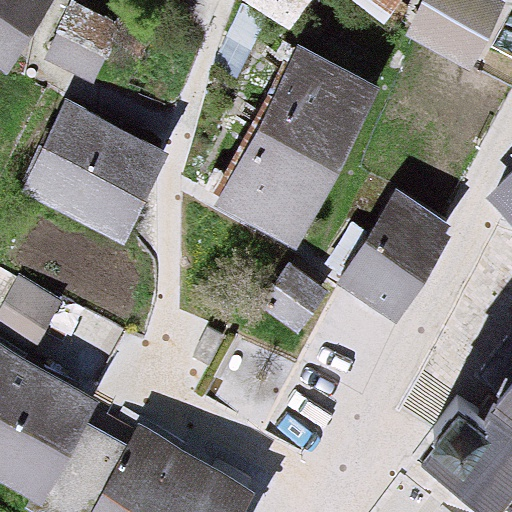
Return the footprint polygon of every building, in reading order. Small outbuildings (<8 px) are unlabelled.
[(0,0),(0,66),(4,69),(48,0),(0,0)] [(78,0),(65,0),(39,63),(91,85),(120,18),(78,0)] [(238,0),(237,3),(287,30),(305,0),(238,0)] [(348,0),(381,23),(397,0),(348,0)] [(419,0),(404,35),(466,64),(495,0),(419,0)] [(290,46),(206,204),(291,248),(375,90),(290,46)] [(59,105),(19,192),(119,237),(159,151),(59,105)] [(511,167),(502,178),(511,187),(511,167)] [(392,188),(335,280),(390,314),(447,222),(392,188)] [(296,260),(257,326),(300,351),(339,285),(296,260)] [(0,344),(0,484),(39,504),(96,393),(0,344)] [(511,345),(418,470),(473,511),(497,511),(511,492),(511,345)] [(262,511),(267,504),(118,417),(61,511),(262,511)]
